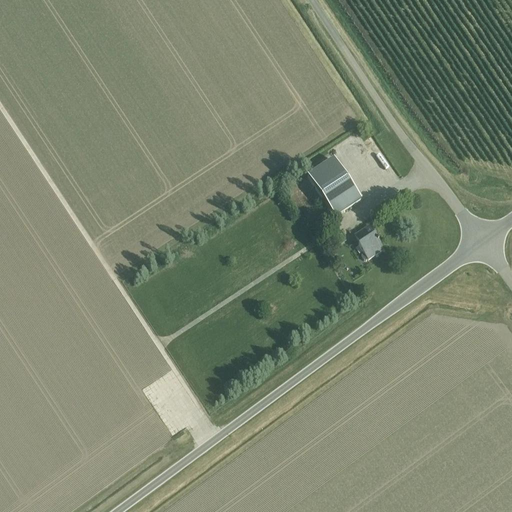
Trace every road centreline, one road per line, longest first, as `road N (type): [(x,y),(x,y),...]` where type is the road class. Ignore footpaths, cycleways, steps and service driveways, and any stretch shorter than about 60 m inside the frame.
road 1 (unclassified): [(112,511),(475,241)]
road 2 (unclassified): [(475,241),(310,0)]
